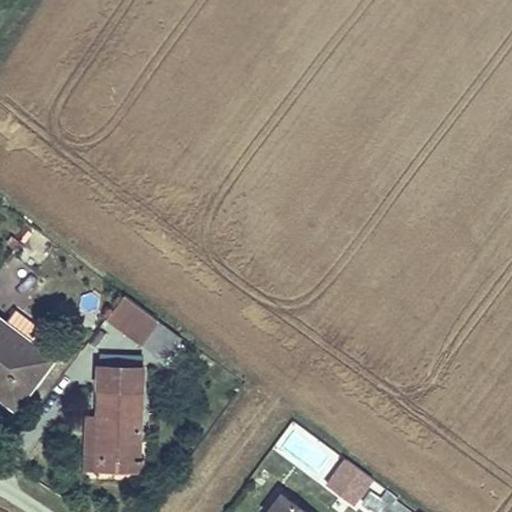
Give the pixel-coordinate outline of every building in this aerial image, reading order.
[(128,294),(110,318),(145,344),(163,320),(128,294)] [(0,313),(0,381),(25,401),(57,357),(0,313)] [(99,369),(97,425),(97,458),(127,459),(128,472),(145,472),(145,459),(137,458),(137,441),(144,441),(146,370),(99,369)] [(97,458),(97,425),(83,425),(82,472),(128,472),(127,459),(97,458)] [(284,447),(311,464),(324,442),(297,425),(284,447)] [(324,481),(354,504),(374,479),(344,455),(324,481)] [(303,511),(282,495),(267,511),(303,511)]
